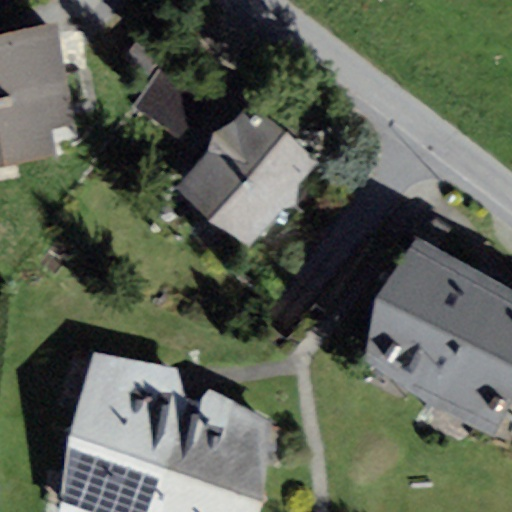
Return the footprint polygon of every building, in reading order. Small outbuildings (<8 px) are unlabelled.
[(56,23),(0,32),(0,166),(57,156),(52,127),(74,123),(56,23)] [(176,187),(247,248),(319,165),(248,104),(176,187)] [(493,438),(507,412),(511,400),(511,290),(418,238),(375,300),(365,363),(493,438)] [(144,511),(185,398),(177,369),(93,351),(67,438),(57,511),(144,511)] [(185,398),(144,511),(259,511),(263,500),(271,424),(210,389),(200,402),(185,398)]
